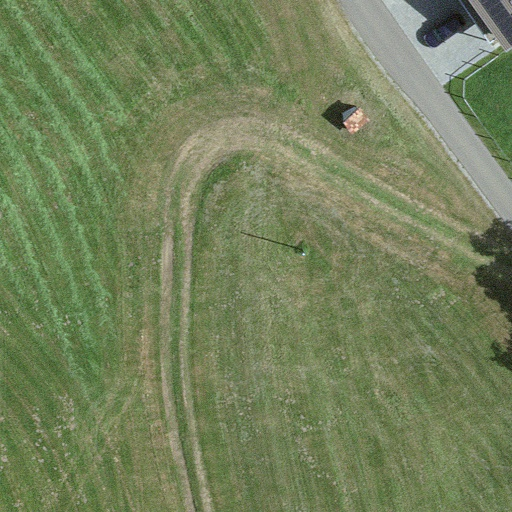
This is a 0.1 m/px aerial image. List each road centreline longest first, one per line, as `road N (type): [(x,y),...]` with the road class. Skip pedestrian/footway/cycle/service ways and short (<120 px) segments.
road 1 (track): [(200,511),(183,441),(187,198),(207,155),(237,142),(281,154),(511,267)]
road 2 (residential): [(363,0),(511,207)]
